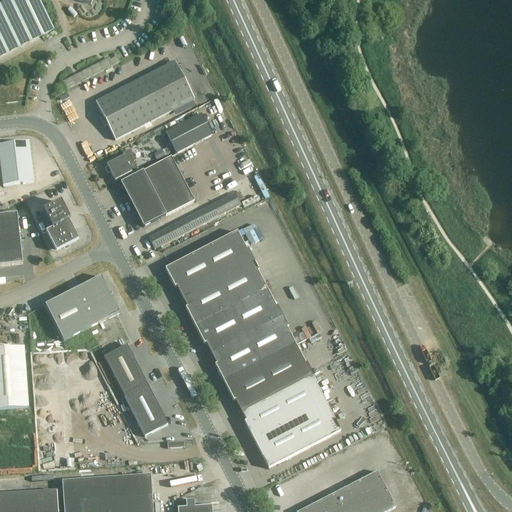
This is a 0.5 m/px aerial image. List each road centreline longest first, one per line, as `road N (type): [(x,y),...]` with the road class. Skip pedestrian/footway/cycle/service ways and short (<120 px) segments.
road 1 (unclassified): [(511,506),(489,485),(460,433),(258,0)]
road 2 (primary): [(460,483),(232,0)]
road 3 (unclassified): [(250,511),(112,246)]
road 4 (unclassified): [(112,246),(56,137),(31,122),(0,124)]
road 5 (unclassified): [(0,301),(112,246)]
